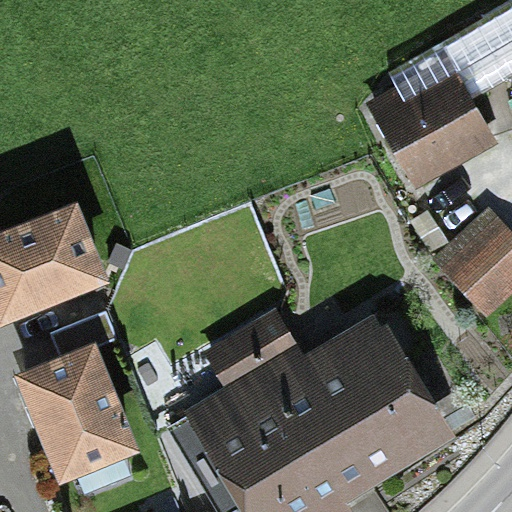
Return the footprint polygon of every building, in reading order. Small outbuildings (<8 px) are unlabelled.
[(511,76),(511,0),(388,70),(399,89),(389,95),(393,103),(376,112),(407,167),(477,128),(463,104),(511,76)] [(72,209),(0,237),(0,301),(4,311),(98,273),(72,209)] [(511,284),(511,245),(494,226),(447,268),(484,309),(511,284)] [(61,361),(27,374),(64,468),(127,444),(90,350),(118,339),(107,310),(50,332),(61,361)] [(295,348),(170,425),(223,511),(343,511),(328,488),(438,421),(380,328),(309,371),(295,348)]
